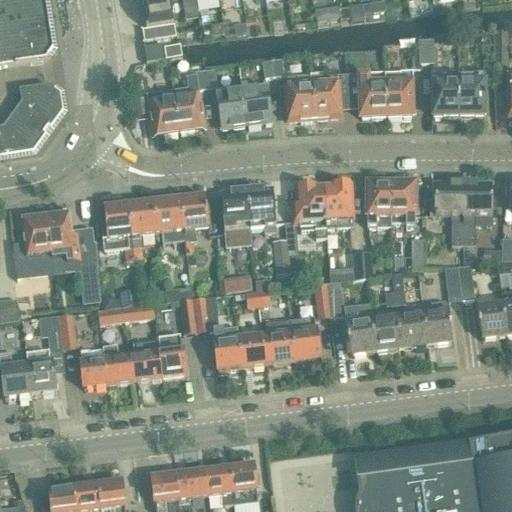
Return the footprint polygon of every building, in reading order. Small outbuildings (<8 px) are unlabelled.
[(0,0),(0,159),(32,155),(60,116),(57,100),(52,97),(54,94),(50,90),(45,91),(19,95),(21,108),(3,133),(0,133),(0,72),(42,65),(46,65),(49,60),(45,58),(49,53),(40,0),(0,0)] [(140,0),(141,0),(143,15),(144,15),(146,32),(146,33),(173,29),(168,0),(140,0)] [(371,8),(362,10),(364,20),(373,19),(371,8)] [(168,42),(176,41),(174,29),(173,29),(166,30),(168,42)] [(166,30),(158,32),(160,44),(168,42),(166,30)] [(158,32),(150,33),(152,45),(160,44),(158,32)] [(144,46),(152,45),(150,33),(142,34),(144,46)] [(507,38),(495,38),(495,70),(507,70),(507,38)] [(433,45),(418,45),(418,58),(419,69),(420,69),(434,69),(433,45)] [(145,52),(143,52),(144,53),(146,67),(146,68),(148,68),(166,65),(163,49),(145,52)] [(180,49),(172,51),(174,63),(182,61),(180,49)] [(164,52),(166,64),(174,63),(172,51),(164,52)] [(418,58),(411,58),(411,74),(420,74),(420,69),(419,69),(418,58)] [(484,59),(484,71),(492,70),(492,58),(484,59)] [(281,65),(272,67),(274,83),(284,81),(281,65)] [(272,67),(262,68),(264,84),(274,83),(272,67)] [(214,75),(203,76),(206,95),(213,94),(216,93),(214,75)] [(188,93),(172,96),(174,106),(178,139),(182,138),(184,139),(189,138),(191,137),(206,135),(206,133),(204,134),(204,131),(199,96),(206,95),(203,76),(195,77),(196,81),(187,82),(188,93)] [(455,121),(458,121),(457,77),(443,77),(443,76),(430,76),(430,89),(432,89),(432,122),(442,122),(446,123),(452,123),(455,121)] [(457,77),(458,121),(460,121),(463,123),(470,123),(474,121),(484,121),(484,88),(486,89),(487,76),(475,76),(475,77),(457,77)] [(400,79),(385,79),(386,123),(389,123),(390,124),(398,124),(399,122),(412,122),(411,89),(413,89),(413,77),(400,77),(400,79)] [(337,78),(310,80),(314,125),(318,125),(319,125),(325,125),(326,124),(334,123),(334,119),(338,119),(339,123),(340,123),(339,116),(339,105),(348,104),(346,88),(338,89),(337,79),(337,78)] [(359,88),(346,88),(348,104),(359,104),(360,115),(360,124),(372,123),(373,124),(381,124),(383,123),(386,123),(385,79),(369,79),(369,78),(359,79),(359,88)] [(131,91),(130,92),(131,93),(134,95),(135,102),(147,100),(150,124),(153,141),(151,141),(151,142),(165,140),(166,141),(173,141),(174,139),(178,139),(174,106),(172,96),(148,99),(146,84),(140,80),(131,91)] [(314,125),(310,80),(296,81),(285,82),(288,127),(289,127),(289,123),(294,122),(294,126),(301,126),(302,127),(309,126),(310,125),(314,125)] [(267,90),(241,93),(245,131),(247,131),(250,132),(256,131),(258,129),(272,127),(267,90)] [(243,131),(245,131),(241,93),(239,93),(239,94),(227,96),(227,95),(215,96),(219,125),(220,135),(232,133),(235,135),(242,133),(243,131)] [(330,193),(323,193),(325,235),(352,233),(350,190),(347,190),(345,187),(336,188),(335,190),(331,191),(330,191),(330,192),(330,193)] [(377,190),(367,190),(367,234),(376,234),(391,233),(391,229),(391,189),(389,189),(387,187),(378,187),(377,190)] [(392,189),(391,189),(391,229),(405,229),(405,233),(415,233),(415,189),(404,189),(403,187),(394,187),(392,189)] [(451,252),(462,252),(462,189),(451,189),(448,188),(442,188),(439,189),(435,189),(435,206),(431,206),(431,222),(451,222),(451,252)] [(475,189),(462,189),(462,252),(475,252),(475,233),(492,233),(492,222),(495,222),(495,206),(491,206),(491,189),(487,189),(484,188),(478,188),(475,189)] [(298,211),(293,211),(295,229),(300,229),(301,234),(315,232),(316,245),(320,244),(321,258),(327,257),(326,244),(325,235),(323,193),(317,193),(316,192),(315,192),(312,192),(310,189),(301,190),(300,192),(297,193),(298,211)] [(247,196),(250,234),(264,233),(264,240),(277,239),(273,194),(260,195),(257,195),(251,195),(248,196),(247,196)] [(234,198),(221,199),(225,249),(251,246),(250,234),(247,196),(245,197),(242,196),(236,196),(234,198)] [(185,248),(187,263),(188,270),(196,269),(194,248),(196,247),(194,235),(208,233),(205,202),(180,204),(185,248)] [(160,239),(161,239),(163,251),(185,248),(180,204),(156,207),(160,239)] [(152,207),(127,210),(132,248),(133,248),(135,269),(143,268),(140,241),(156,239),(152,207)] [(132,248),(127,210),(103,213),(105,230),(101,230),(104,258),(124,255),(126,270),(135,269),(133,248),(132,248)] [(50,223),(46,224),(51,268),(53,282),(54,282),(53,278),(80,275),(82,299),(92,298),(94,310),(101,309),(95,248),(94,248),(92,234),(91,234),(92,238),(70,240),(70,236),(69,224),(65,224),(64,218),(49,220),(50,223)] [(25,253),(12,254),(15,283),(51,279),(52,282),(53,282),(51,268),(46,224),(44,224),(41,223),(36,224),(33,225),(22,226),(25,253)] [(291,229),(285,229),(287,251),(297,250),(295,237),(292,237),(291,229)] [(411,245),(410,277),(423,277),(423,245),(411,245)] [(511,245),(503,245),(503,269),(511,267),(511,245)] [(286,246),(272,248),(276,281),(290,279),(286,246)] [(373,257),(361,258),(363,284),(374,283),(373,257)] [(361,258),(350,258),(351,285),(363,284),(361,258)] [(511,267),(503,269),(497,269),(499,281),(511,279),(511,267)] [(469,273),(456,274),(460,306),(473,305),(469,273)] [(460,306),(456,274),(443,276),(447,308),(460,306)] [(390,282),(392,296),(394,312),(404,310),(400,280),(390,282)] [(231,285),(223,287),(225,300),(233,299),(231,285)] [(339,288),(326,290),(330,323),(344,321),(341,297),(340,297),(339,288)] [(330,323),(326,290),(313,291),(318,325),(330,323)] [(178,293),(164,295),(166,309),(179,307),(178,293)] [(134,296),(121,298),(122,312),(136,310),(134,296)] [(394,312),(392,296),(383,297),(385,313),(394,312)] [(266,297),(256,298),(257,313),(268,311),(266,297)] [(257,313),(256,298),(245,300),(247,314),(257,313)] [(511,299),(501,301),(502,310),(506,342),(511,340),(511,299)] [(204,304),(191,306),(195,339),(208,337),(204,304)] [(0,306),(0,328),(20,326),(18,305),(0,306)] [(195,339),(191,306),(179,307),(183,340),(195,339)] [(432,319),(422,320),(426,352),(450,349),(449,335),(450,334),(448,316),(446,317),(445,307),(430,309),(432,319)] [(409,322),(397,323),(401,355),(426,352),(422,320),(421,311),(417,312),(414,309),(408,315),(409,322)] [(358,319),(344,321),(347,347),(349,347),(351,361),(374,358),(370,326),(371,326),(369,310),(357,312),(358,319)] [(506,342),(502,310),(476,314),(478,331),(480,331),(482,345),(506,342)] [(152,311),(123,314),(124,327),(153,324),(152,311)] [(124,327),(123,314),(98,317),(100,330),(124,327)] [(58,322),(62,355),(76,354),(72,321),(58,322)] [(58,322),(39,324),(41,343),(48,343),(50,357),(51,357),(62,355),(58,322)] [(397,323),(371,326),(370,326),(374,358),(401,355),(397,323)] [(314,324),(289,327),(295,368),(320,365),(316,334),(315,335),(314,324)] [(267,341),(263,341),(266,372),(295,368),(289,327),(266,330),(267,341)] [(236,333),(213,336),(214,347),(217,378),(241,375),(237,344),(236,333)] [(156,346),(157,348),(158,358),(157,358),(160,385),(186,382),(182,355),(180,341),(170,342),(170,344),(156,346)] [(263,341),(237,344),(241,375),(266,372),(263,341)] [(133,361),(129,362),(132,388),(160,385),(157,358),(158,358),(157,348),(132,351),(133,361)] [(116,352),(103,354),(104,365),(103,365),(106,392),(132,388),(129,362),(118,363),(116,352)] [(104,365),(103,354),(79,357),(81,368),(80,368),(83,395),(106,392),(103,365),(104,365)] [(0,366),(0,369),(0,368),(0,371),(1,371),(1,373),(0,374),(4,405),(32,401),(28,370),(12,372),(10,355),(0,356),(0,366)] [(27,360),(28,370),(32,401),(56,398),(51,357),(27,360)] [(511,511),(511,442),(500,445),(500,444),(455,453),(354,467),(359,500),(357,504),(355,509),(355,511),(511,511)] [(253,470),(229,473),(233,511),(257,508),(256,497),(257,497),(253,470)] [(229,473),(204,476),(207,503),(223,501),(224,511),(233,511),(229,473)] [(204,476),(175,480),(179,511),(191,511),(191,509),(189,510),(188,505),(207,503),(204,476)] [(179,511),(175,480),(151,483),(154,509),(155,509),(155,511),(179,511)] [(121,487),(96,490),(99,511),(124,511),(123,500),(121,487)] [(99,511),(96,490),(72,493),(74,511),(99,511)] [(74,511),(72,493),(48,496),(49,504),(42,505),(42,511),(74,511)]
